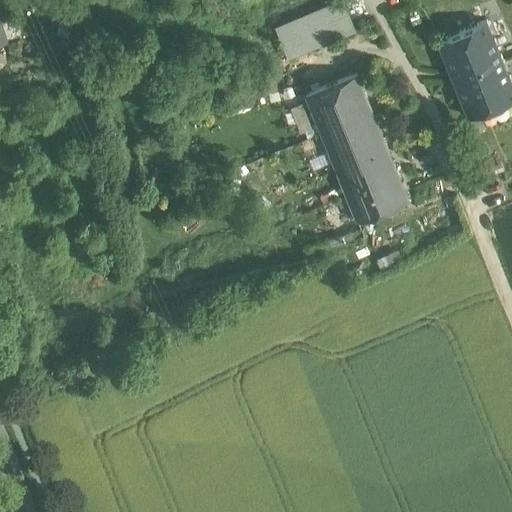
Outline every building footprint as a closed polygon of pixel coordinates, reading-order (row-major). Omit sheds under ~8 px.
[(341,0),(279,26),(289,52),(352,26),(341,0)] [(511,82),(486,20),(437,40),(468,115),(511,97),(511,82)] [(382,134),(356,72),(306,93),(332,159),(349,152),(351,157),(367,151),(363,141),(382,134)] [(296,122),(309,117),(302,101),(289,106),(296,122)] [(382,134),(363,141),(367,151),(351,157),(349,152),(332,159),(357,219),(408,199),(382,134)]
